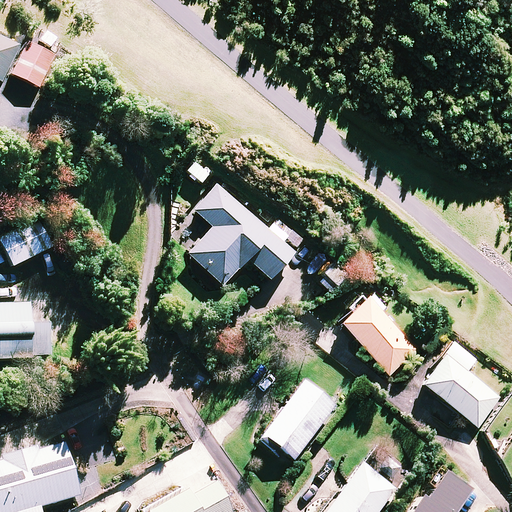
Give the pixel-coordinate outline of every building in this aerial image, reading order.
[(58,40),(45,30),(35,43),(48,54),(58,40)] [(0,82),(20,42),(0,32),(0,82)] [(52,59),(25,46),(9,78),(37,91),(52,59)] [(292,257),(280,246),(289,236),(276,224),(267,234),(217,187),(174,232),(192,249),(185,257),(219,290),(245,263),(267,284),(292,257)] [(51,249),(37,222),(0,240),(0,248),(11,270),(51,249)] [(343,276),(330,263),(319,274),(331,287),(343,276)] [(344,312),(348,316),(335,328),(388,379),(414,352),(377,317),(385,309),(371,296),(364,304),(358,298),(344,312)] [(28,328),(27,305),(0,305),(0,361),(47,361),(46,327),(28,328)] [(471,364),(448,349),(419,392),(477,431),(498,399),(463,376),(471,364)] [(332,409),(301,385),(258,441),(290,465),(332,409)] [(0,511),(39,511),(38,509),(60,502),(62,511),(70,511),(80,509),(61,446),(33,454),(33,452),(0,461),(0,511)] [(377,511),(393,492),(360,467),(324,511),(377,511)] [(455,511),(467,494),(441,476),(423,502),(419,500),(410,511),(455,511)] [(230,511),(211,477),(149,511),(230,511)]
